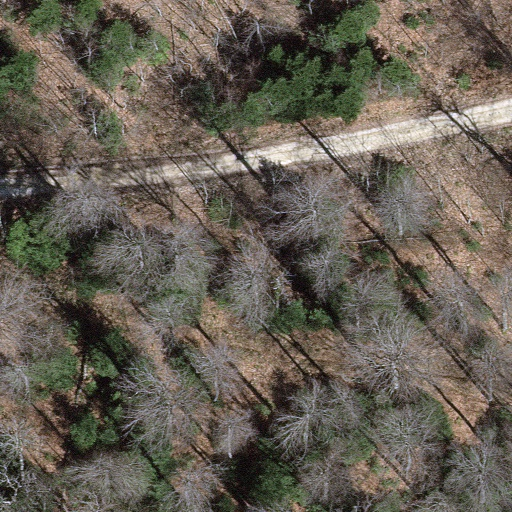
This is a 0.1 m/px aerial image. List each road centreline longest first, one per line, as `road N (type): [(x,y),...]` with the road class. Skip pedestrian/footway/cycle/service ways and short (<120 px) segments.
road 1 (track): [(511,387),(91,291),(0,250)]
road 2 (track): [(511,107),(253,160),(0,182)]
